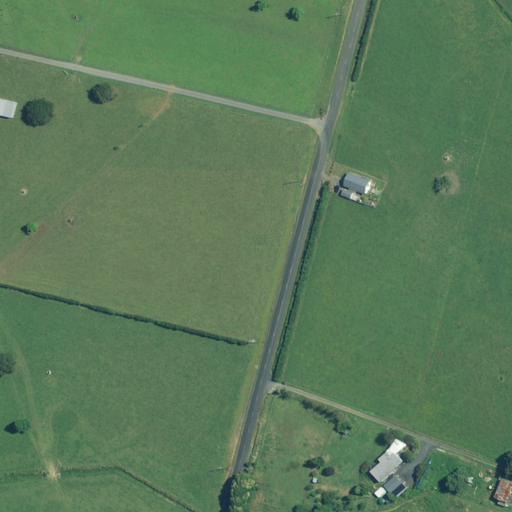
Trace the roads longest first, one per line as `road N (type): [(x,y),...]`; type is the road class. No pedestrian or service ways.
road 1 (unclassified): [(227,511),(361,0)]
road 2 (unknown): [(328,125),(0,50)]
